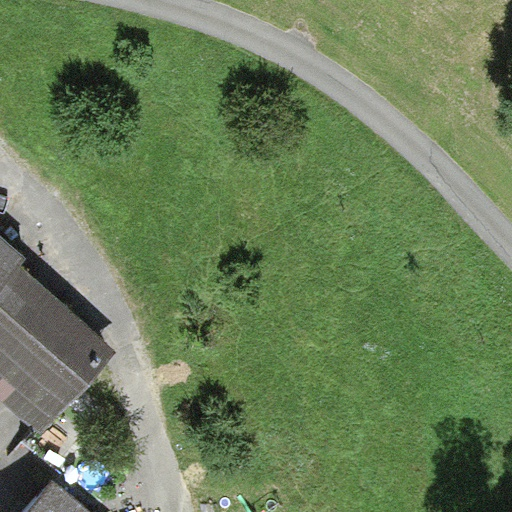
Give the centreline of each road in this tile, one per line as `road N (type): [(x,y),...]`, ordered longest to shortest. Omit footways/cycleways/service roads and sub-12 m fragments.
road 1 (unclassified): [(511,256),(382,115),(241,30),(103,0)]
road 2 (track): [(166,511),(150,428),(81,260),(0,173)]
